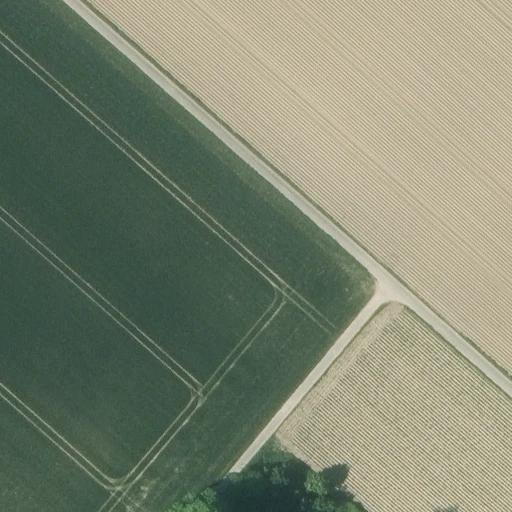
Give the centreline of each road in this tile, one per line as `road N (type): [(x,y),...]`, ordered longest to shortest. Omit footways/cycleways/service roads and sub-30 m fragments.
road 1 (track): [(65,0),(511,393)]
road 2 (track): [(204,511),(392,287)]
